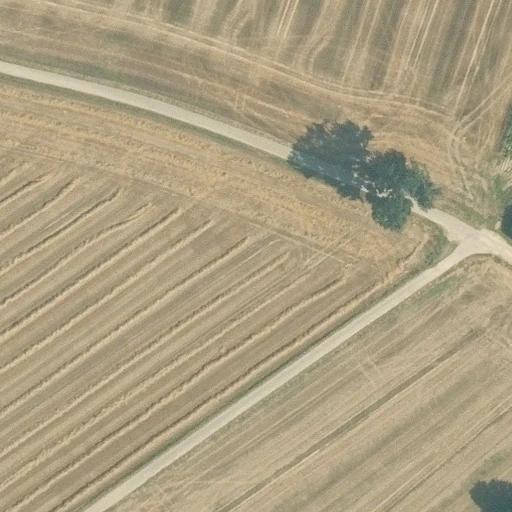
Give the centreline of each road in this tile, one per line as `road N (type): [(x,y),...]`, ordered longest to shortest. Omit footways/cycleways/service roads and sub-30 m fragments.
road 1 (track): [(511,260),(161,110),(0,72)]
road 2 (track): [(511,212),(91,511)]
